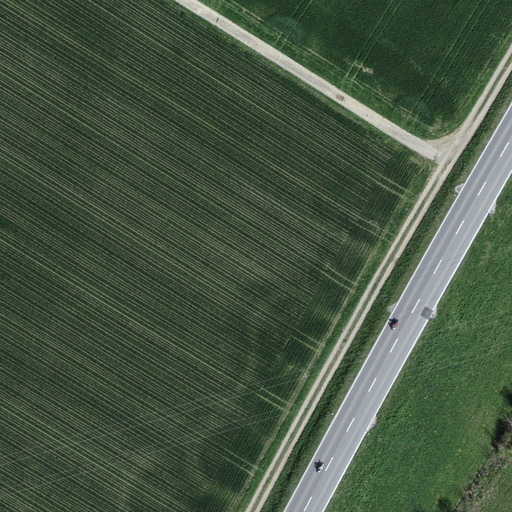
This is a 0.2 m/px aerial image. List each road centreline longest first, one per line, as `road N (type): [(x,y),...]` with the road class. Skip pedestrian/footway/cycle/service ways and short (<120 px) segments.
road 1 (track): [(511,59),(254,511)]
road 2 (primary): [(304,511),(511,139)]
road 3 (track): [(447,163),(183,0)]
